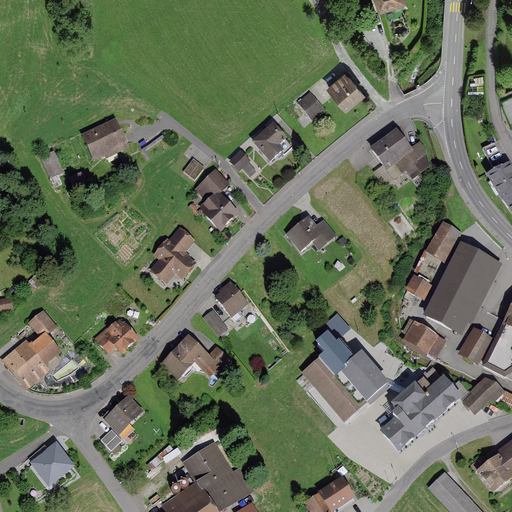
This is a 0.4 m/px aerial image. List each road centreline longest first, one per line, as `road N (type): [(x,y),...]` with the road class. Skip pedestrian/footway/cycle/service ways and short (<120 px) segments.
road 1 (unclassified): [(265,217),(104,389),(67,409)]
road 2 (unclassified): [(451,101),(399,111),(340,147),(265,217)]
road 3 (residential): [(265,217),(216,156),(165,120),(141,133)]
road 4 (residential): [(511,420),(440,449),(376,511)]
road 5 (residential): [(491,0),(492,100),(511,150)]
road 6 (tertiary): [(511,236),(469,185),(451,101)]
road 7 (residential): [(132,511),(67,409)]
